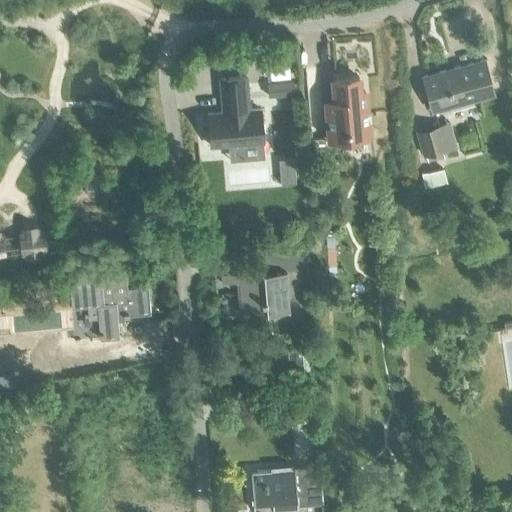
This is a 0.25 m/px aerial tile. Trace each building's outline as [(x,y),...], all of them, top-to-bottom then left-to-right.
[(422,75),(431,110),(493,92),(484,58),(422,75)] [(207,112),(208,124),(210,144),(262,140),(259,107),(248,108),(245,75),(219,77),(221,103),(224,102),(225,110),(207,112)] [(326,108),(329,139),(368,135),(364,90),(359,90),(358,75),(332,77),(335,107),(326,108)] [(267,82),(268,94),(293,93),(292,80),(267,82)] [(446,147),(439,124),(416,130),(423,154),(446,147)] [(293,156),(279,157),(281,181),(295,180),(293,156)] [(421,172),(425,186),(446,182),(443,167),(421,172)] [(20,228),(23,255),(42,252),(38,225),(20,228)] [(221,273),(221,282),(235,282),(238,311),(261,309),(261,316),(266,315),(266,309),(283,308),(279,268),(305,266),(304,252),(283,254),(283,248),(255,250),(256,270),(221,273)] [(336,264),(328,265),(328,275),(336,275),(336,264)] [(86,280),(68,282),(70,305),(86,304),(87,316),(97,315),(98,329),(96,329),(96,332),(98,332),(99,336),(117,335),(115,310),(122,310),(123,313),(149,311),(146,285),(87,290),(86,280)] [(293,467),(249,470),(252,509),(295,506),(295,505),(295,496),(320,494),(319,480),(319,470),(318,465),(293,467)] [(320,494),(295,496),(295,505),(320,503),(320,500),(320,494)]
